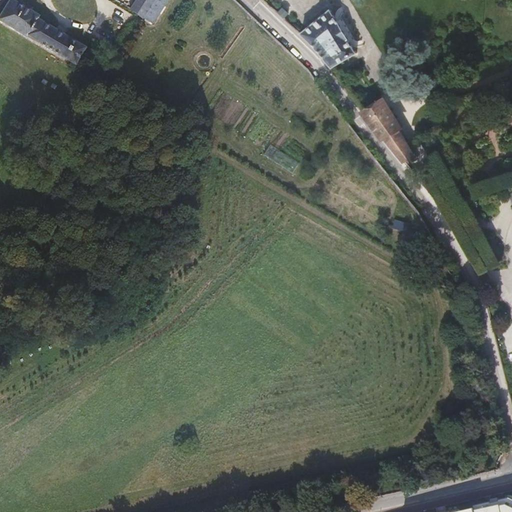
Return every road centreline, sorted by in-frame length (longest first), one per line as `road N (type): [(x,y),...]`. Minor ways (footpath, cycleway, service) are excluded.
road 1 (residential): [(251,0),(318,67),(427,204),(465,273),(511,438)]
road 2 (unclassified): [(511,473),(350,511)]
